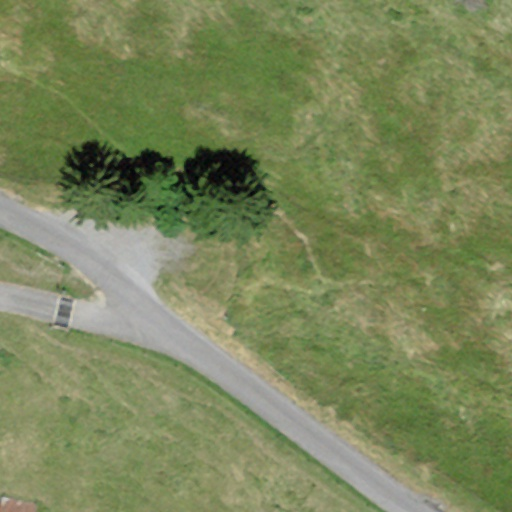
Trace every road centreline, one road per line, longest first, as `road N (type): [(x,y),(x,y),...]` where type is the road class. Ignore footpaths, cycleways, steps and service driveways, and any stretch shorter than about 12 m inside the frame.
road 1 (unclassified): [(415,511),(160,321),(93,260),(0,211)]
road 2 (track): [(0,299),(143,330),(160,321)]
